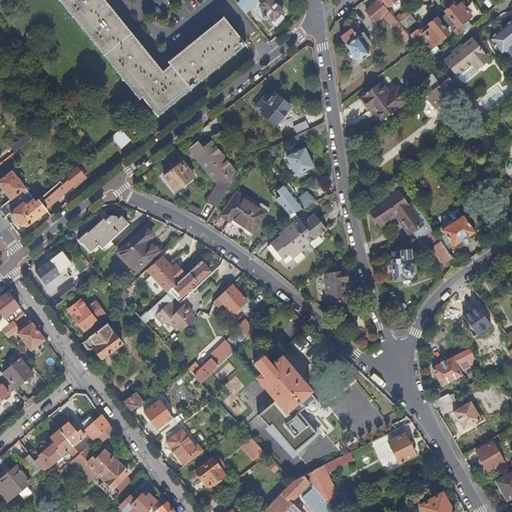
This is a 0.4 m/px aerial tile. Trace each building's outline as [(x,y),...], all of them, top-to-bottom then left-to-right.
[(245,47),(232,31),(222,19),(212,27),(208,30),(184,50),(168,64),(171,66),(171,67),(167,70),(163,73),(145,52),(135,39),(120,20),(103,0),(57,0),(81,28),(120,77),(139,100),(142,98),(158,118),(176,104),(245,47)] [(240,0),(236,4),(245,15),(251,8),(263,19),(266,19),(268,16),(272,21),(271,23),(275,27),(283,18),(279,14),(282,12),(269,0),(240,0)] [(375,0),(377,2),(385,10),(398,0),(375,0)] [(470,0),(484,17),(490,13),(479,0),(470,0)] [(385,10),(377,2),(366,12),(375,24),(383,17),(387,12),(385,10)] [(458,38),(465,33),(460,27),(471,17),(461,5),(455,10),(452,7),(445,13),(446,15),(442,19),(458,38)] [(406,10),(394,19),(399,24),(410,15),(406,10)] [(387,12),(383,17),(391,26),(395,30),(400,25),(399,24),(394,19),(390,15),(387,12)] [(416,23),(410,15),(399,24),(400,25),(405,31),(416,23)] [(411,38),(420,47),(426,54),(436,46),(449,35),(437,20),(423,31),(417,31),(410,36),(411,38)] [(511,22),(489,41),(502,57),(509,50),(511,47),(511,22)] [(395,30),(400,36),(405,31),(400,25),(395,30)] [(370,55),(369,55),(367,51),(369,49),(370,48),(371,44),(363,34),(358,38),(352,31),(341,38),(359,63),(370,55)] [(406,42),(411,38),(410,36),(408,35),(405,31),(400,36),(406,42)] [(488,59),(472,40),(443,63),(456,79),(471,67),(474,71),(488,59)] [(471,67),(456,79),(461,86),(477,73),(474,71),(471,67)] [(417,88),(424,98),(443,84),(437,77),(435,78),(432,76),(417,88)] [(424,98),(436,109),(452,96),(449,93),(454,89),(456,91),(458,90),(449,79),(443,84),(424,98)] [(388,95),(380,85),(360,100),(369,112),(372,110),(381,122),(407,102),(400,94),(398,95),(394,90),(388,95)] [(280,120),(290,108),(274,95),(274,96),(270,93),(268,96),(265,94),(255,108),(261,112),(260,113),(276,126),(277,125),(282,128),(285,124),(280,120)] [(487,120),(466,98),(461,101),(481,124),(487,120)] [(9,111),(3,116),(9,124),(15,119),(9,111)] [(309,130),(312,129),(309,122),(296,128),(299,135),(309,130)] [(325,132),(324,123),(312,129),(309,130),(313,138),(325,132)] [(136,127),(130,132),(136,139),(142,134),(136,127)] [(122,148),(130,141),(120,130),(112,137),(122,148)] [(377,141),(382,159),(412,149),(406,132),(377,141)] [(25,147),(32,142),(28,136),(19,142),(23,148),(25,147)] [(201,146),(231,184),(236,174),(211,143),(210,144),(207,141),(201,146)] [(201,146),(199,144),(191,151),(200,163),(201,162),(219,184),(227,190),(231,184),(201,146)] [(313,168),(305,149),(287,158),(290,165),(287,166),(289,170),(292,169),(295,176),(313,168)] [(175,192),(194,177),(182,163),(164,178),(175,192)] [(39,202),(46,210),(73,187),(76,184),(77,186),(86,178),(77,169),(61,183),(54,188),(45,197),(39,202)] [(54,188),(61,183),(53,171),(45,177),(54,188)] [(0,211),(2,214),(6,219),(11,215),(20,227),(28,228),(47,212),(46,210),(39,202),(45,197),(42,193),(34,200),(13,172),(0,182),(0,187),(11,201),(0,209),(0,211)] [(207,202),(217,208),(227,190),(219,184),(214,192),(214,191),(207,202)] [(280,197),(277,200),(289,216),(302,210),(283,187),(276,193),(280,197)] [(258,211),(259,208),(237,193),(221,217),(230,223),(232,219),(233,218),(237,220),(236,222),(253,234),(265,216),(258,211)] [(414,236),(418,241),(420,240),(433,231),(423,218),(418,222),(399,194),(370,214),(380,229),(398,217),(412,237),(414,236)] [(462,213),(464,211),(467,209),(462,202),(457,206),(462,213)] [(308,245),(326,230),(315,215),(303,224),(299,219),(284,231),(286,233),(270,245),(282,260),(289,255),(292,259),(309,246),(308,245)] [(93,267),(116,247),(110,241),(128,225),(121,218),(117,221),(116,219),(115,217),(113,216),(111,216),(104,222),(102,220),(95,227),(96,228),(88,234),(87,233),(86,234),(89,237),(77,248),(78,249),(77,250),(93,267)] [(475,233),(464,217),(443,231),(454,247),(475,233)] [(146,228),(116,257),(133,275),(161,250),(151,239),(153,236),(146,228)] [(450,260),(452,259),(433,231),(420,240),(429,252),(432,250),(445,267),(452,262),(450,260)] [(489,237),(495,244),(500,241),(494,234),(489,237)] [(412,263),(411,253),(392,254),(394,282),(410,281),(410,276),(411,276),(414,273),(414,269),(410,266),(412,263)] [(64,270),(55,257),(36,272),(45,285),(64,270)] [(173,269),(161,257),(146,271),(167,293),(169,291),(187,275),(180,267),(175,272),(173,269)] [(210,270),(202,261),(187,275),(169,291),(177,300),(210,270)] [(346,283),(344,272),(325,275),(328,305),(348,302),(347,291),(345,292),(344,283),(346,283)] [(247,301),(232,285),(218,299),(232,314),(247,301)] [(58,303),(71,293),(66,286),(53,296),(58,303)] [(17,303),(8,292),(0,298),(0,313),(4,319),(20,307),(17,303)] [(171,301),(166,294),(145,312),(151,319),(155,316),(163,325),(167,321),(174,328),(192,313),(185,304),(176,312),(168,304),(171,301)] [(97,321),(80,300),(67,310),(84,332),(97,321)] [(247,339),(256,330),(245,319),(236,327),(247,339)] [(19,330),(13,322),(1,331),(8,339),(19,330)] [(45,340),(32,324),(18,335),(30,351),(45,340)] [(107,324),(85,341),(85,345),(88,349),(92,349),(93,348),(102,359),(122,343),(107,324)] [(511,340),(510,339),(503,344),(511,356),(511,340)] [(194,364),(187,370),(200,384),(234,352),(228,346),(225,343),(220,348),(222,350),(209,362),(206,359),(202,363),(205,366),(200,370),(194,364)] [(478,364),(470,350),(434,368),(443,387),(463,376),(462,373),(478,364)] [(276,399),(285,410),(298,401),(307,412),(308,411),(311,413),(314,413),(316,412),(318,410),(319,408),(319,405),(318,403),(318,402),(310,392),(310,391),(300,380),(301,379),(292,368),(291,369),(281,357),(271,366),(263,356),(254,364),(262,374),(257,378),(267,389),(267,390),(275,400),(276,399)] [(21,359),(3,374),(16,389),(33,374),(21,359)] [(0,401),(15,389),(2,375),(0,377),(0,401)] [(494,382),(497,381),(496,378),(486,382),(487,386),(494,382)] [(123,404),(130,412),(143,402),(137,393),(123,404)] [(449,395),(433,402),(436,407),(438,411),(450,404),(453,403),(449,395)] [(468,395),(457,401),(461,408),(472,402),(468,395)] [(229,417),(212,399),(206,403),(223,423),(229,417)] [(238,424),(251,438),(263,426),(237,399),(225,411),(238,424)] [(144,412),(162,435),(177,424),(159,400),(144,412)] [(457,401),(453,403),(450,404),(465,429),(482,419),(472,402),(461,408),(457,401)] [(109,426),(102,416),(85,430),(94,440),(109,426)] [(279,427),(286,421),(281,416),(274,421),(279,427)] [(90,417),(79,426),(83,429),(93,420),(90,417)] [(68,423),(59,430),(76,450),(79,448),(76,444),(85,437),(80,430),(76,433),(68,423)] [(109,426),(94,440),(99,446),(114,432),(109,426)] [(75,458),(79,454),(76,450),(59,430),(51,438),(56,445),(35,462),(41,469),(43,471),(69,450),(75,458)] [(181,459),(185,465),(197,456),(192,450),(195,447),(182,430),(167,442),(180,459),(181,459)] [(399,463),(416,455),(406,434),(389,442),(399,463)] [(268,455),(293,482),(299,479),(295,474),(292,477),(279,463),(281,461),(278,458),(282,454),(266,438),(258,445),(264,451),(268,455)] [(480,447),(476,449),(478,451),(477,452),(488,472),(505,463),(493,443),(481,449),(480,447)] [(98,475),(113,459),(105,450),(99,457),(90,448),(74,465),(80,471),(80,472),(91,482),(98,475)] [(261,460),(268,455),(264,451),(257,456),(261,460)] [(323,467),(335,460),(331,451),(310,461),(312,465),(306,467),(309,474),(323,467)] [(35,462),(29,455),(21,462),(33,476),(41,469),(35,462)] [(210,486),(225,475),(221,470),(224,468),(222,465),(223,464),(223,463),(218,456),(217,456),(213,459),(213,458),(197,471),(198,472),(197,475),(200,479),(205,480),(210,486)] [(129,473),(113,459),(98,475),(113,489),(115,488),(120,493),(131,482),(126,477),(129,473)] [(0,480),(0,492),(8,502),(30,483),(17,466),(0,480)] [(511,466),(492,476),(496,482),(511,472),(511,466)] [(309,474),(304,476),(310,482),(314,487),(326,501),(337,496),(323,467),(309,474)] [(511,472),(496,482),(507,502),(511,499),(511,472)] [(301,511),(295,506),(297,504),(292,499),(310,482),(304,476),(299,479),(293,482),(263,511),(301,511)] [(390,488),(385,479),(368,487),(376,496),(390,488)] [(315,511),(330,511),(333,510),(331,506),(326,501),(314,487),(303,497),(315,511)] [(146,511),(157,502),(150,494),(146,498),(143,495),(132,506),(138,511),(146,511)] [(452,511),(442,494),(420,507),(423,511),(452,511)] [(174,511),(167,502),(154,511),(174,511)]
